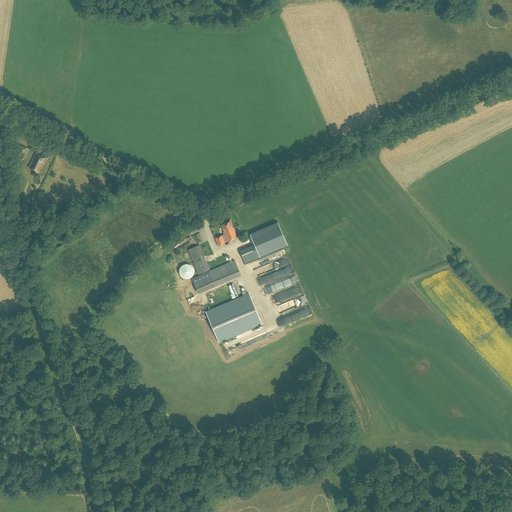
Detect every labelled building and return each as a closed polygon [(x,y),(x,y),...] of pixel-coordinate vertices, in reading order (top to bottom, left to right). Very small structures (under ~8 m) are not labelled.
[(23,159),(29,149),(19,144),(14,154),(23,159)] [(45,163),(47,159),(35,153),(28,167),(39,173),(44,163),(45,163)] [(233,228),(230,221),(221,225),(224,232),(223,232),(224,234),(215,238),(218,245),(225,243),(224,241),(227,240),(227,241),(238,237),(234,228),(233,228)] [(175,250),(191,238),(187,232),(171,245),(175,250)] [(245,263),(267,254),(262,241),(239,250),(245,263)] [(207,262),(199,245),(187,250),(198,274),(212,268),(209,261),(207,262)] [(285,252),(279,254),(281,260),(287,258),(285,252)] [(271,259),(273,264),(281,260),(278,255),(271,259)] [(260,262),(252,264),(254,270),(271,265),(269,258),(259,261),(260,262)] [(198,294),(241,275),(234,260),(230,262),(227,263),(191,278),(198,294)] [(186,279),(187,279),(189,278),(190,278),(191,277),(192,276),(193,275),(193,274),(194,273),(194,272),(194,271),(194,269),(193,268),(193,267),(192,266),(191,265),(190,265),(189,264),(187,264),(186,264),(185,264),(184,264),(182,265),(181,266),(181,267),(180,268),(179,269),(179,270),(179,271),(179,273),(179,274),(180,275),(181,276),(182,277),(183,278),(184,278),(185,279),(186,279)] [(267,274),(275,270),(273,266),(265,270),(267,274)] [(286,281),(289,289),(291,288),(291,286),(298,284),(296,278),(286,281)] [(301,286),(289,291),(291,296),(294,295),(295,298),(305,294),(301,286)] [(201,294),(204,306),(209,305),(205,293),(201,294)] [(219,343),(262,324),(249,293),(205,311),(219,343)] [(199,300),(197,295),(188,299),(191,306),(197,304),(196,302),(199,300)] [(305,296),(296,301),(298,304),(293,306),(297,313),(309,307),(308,305),(309,304),(305,296)] [(281,328),(271,332),(272,336),(283,331),(281,328)] [(241,343),(256,336),(253,330),(238,337),(241,343)]
